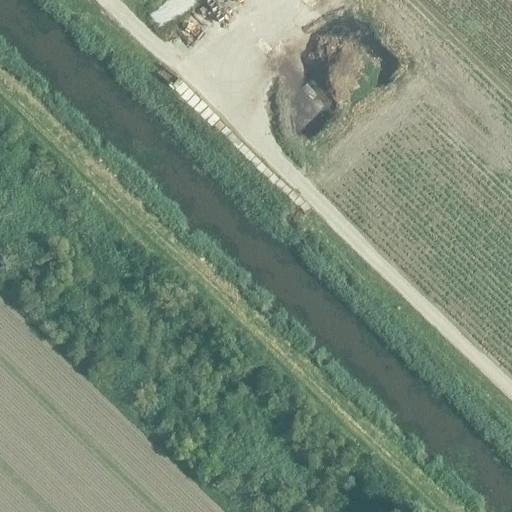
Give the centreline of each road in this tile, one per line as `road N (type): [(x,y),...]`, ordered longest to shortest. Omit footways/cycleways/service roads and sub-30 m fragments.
road 1 (track): [(0,88),(207,275),(449,511)]
road 2 (track): [(102,0),(511,394)]
road 3 (track): [(187,81),(313,0)]
